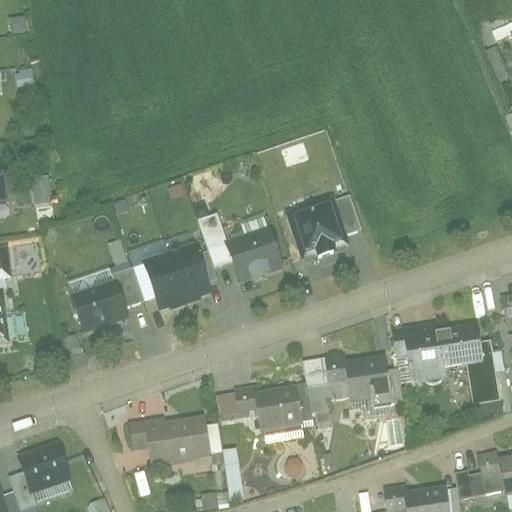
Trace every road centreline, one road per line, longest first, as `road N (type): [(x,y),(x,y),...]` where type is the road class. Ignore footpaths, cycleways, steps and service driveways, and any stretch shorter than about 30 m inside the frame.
road 1 (residential): [(75,398),(511,247)]
road 2 (residential): [(251,511),(511,421)]
road 3 (residential): [(75,398),(122,511)]
